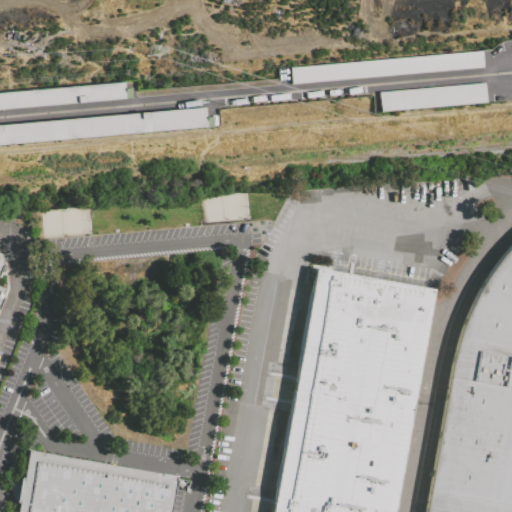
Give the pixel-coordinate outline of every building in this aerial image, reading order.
[(289,84),(288,67),(479,50),(480,67),(289,84)] [(0,108),(0,92),(122,82),(122,87),(128,87),(129,98),(0,108)] [(376,91),(378,111),(484,101),(482,82),(376,91)] [(0,124),(0,144),(210,126),(209,116),(203,117),(202,107),(0,124)] [(511,309),(472,303),(478,292),(487,273),(497,263),(511,244),(511,309)] [(314,270),(432,291),(430,303),(411,413),(292,392),(314,270)] [(448,379),(511,390),(511,309),(472,303),(467,313),(459,332),(454,350),(448,379)] [(511,426),(511,390),(448,379),(442,414),(511,426)] [(270,511),(393,511),(411,413),(292,392),(270,511)] [(511,469),(511,426),(442,414),(435,456),(511,469)] [(14,511),(169,511),(175,478),(25,452),(14,511)] [(511,509),(511,469),(435,456),(429,495),(511,509)] [(511,511),(511,509),(429,495),(426,511),(511,511)]
